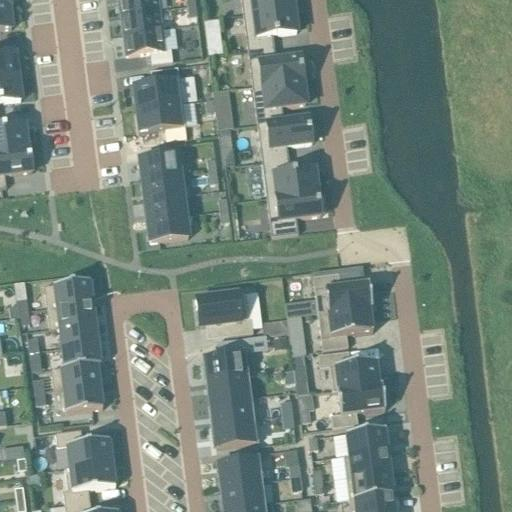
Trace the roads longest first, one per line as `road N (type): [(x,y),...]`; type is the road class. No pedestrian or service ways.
road 1 (residential): [(430,511),(394,274),(347,223),(321,0)]
road 2 (residential): [(199,511),(168,294),(112,299),(140,511)]
road 3 (residential): [(75,0),(91,176)]
